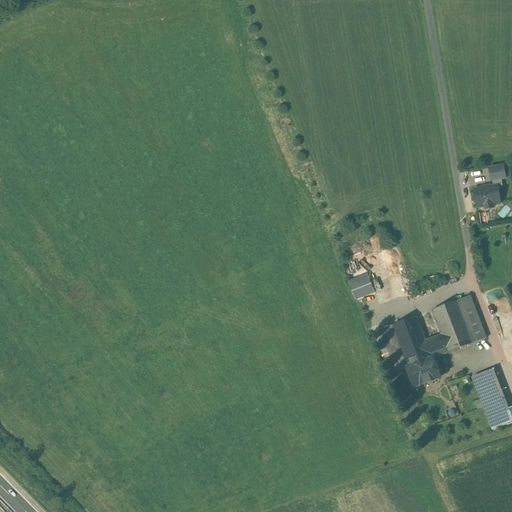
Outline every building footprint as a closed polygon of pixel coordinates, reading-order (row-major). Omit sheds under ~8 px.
[(503,166),(489,168),(491,181),(492,180),(501,179),(505,178),(503,166)] [(493,187),(474,190),(477,208),(485,206),(486,209),(493,208),(493,205),(500,204),(497,187),(497,186),(493,187)] [(367,274),(348,282),(350,287),(369,279),(367,274)] [(375,292),(369,279),(350,287),(355,300),(375,292)] [(381,290),(377,279),(371,281),(375,292),(381,290)] [(470,296),(457,301),(473,343),(486,338),(470,296)] [(457,301),(432,310),(442,335),(446,347),(448,353),(473,343),(457,301)] [(416,317),(392,326),(404,356),(406,362),(407,363),(408,367),(432,359),(430,354),(446,347),(442,335),(425,341),(416,317)] [(404,356),(392,326),(384,329),(396,359),(404,356)] [(396,359),(392,360),(394,366),(406,362),(404,356),(396,359)] [(440,377),(433,358),(432,359),(408,367),(407,368),(415,387),(440,377)] [(493,369),(472,377),(477,389),(497,381),(493,369)] [(497,381),(477,389),(488,419),(509,411),(509,410),(497,381)] [(511,408),(509,410),(509,411),(488,419),(493,430),(511,422),(511,408)]
